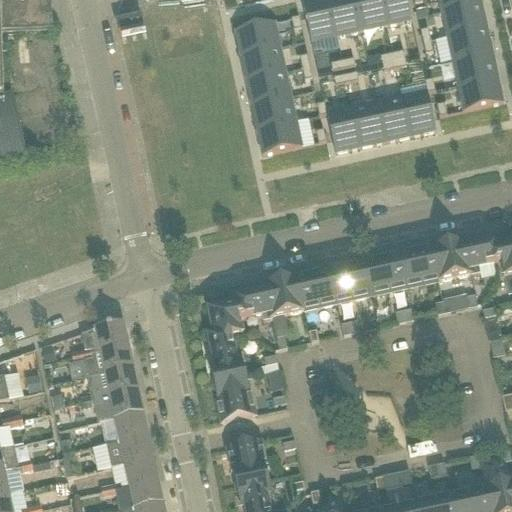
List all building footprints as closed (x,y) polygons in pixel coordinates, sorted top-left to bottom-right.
[(0,0),(0,169),(26,164),(25,161),(12,97),(4,100),(2,35),(53,33),(51,0),(0,0)] [(354,0),(331,0),(328,1),(337,41),(362,36),(354,0)] [(380,0),(354,0),(362,36),(387,30),(380,0)] [(406,0),(380,0),(387,30),(412,25),(406,0)] [(480,0),(438,0),(442,16),(482,7),(480,0)] [(328,1),(303,6),(312,46),(337,41),(328,1)] [(482,7),(442,16),(447,41),(488,32),(482,7)] [(144,29),(141,19),(118,24),(118,23),(116,24),(117,25),(119,34),(144,29)] [(294,34),(302,32),(300,20),(292,22),(294,34)] [(275,26),(235,35),(241,60),(281,51),(275,26)] [(488,32),(447,41),(453,66),(493,57),(488,32)] [(429,33),(421,35),(423,47),(431,45),(429,33)] [(431,45),(423,47),(426,58),(434,56),(431,45)] [(281,51),(241,60),(246,85),(286,76),(281,51)] [(404,55),(392,58),(394,66),(406,63),(404,55)] [(493,57),(453,66),(458,91),(499,82),(493,57)] [(392,58),(381,61),(383,68),(394,66),(392,58)] [(308,59),(300,61),(303,73),(311,72),(308,59)] [(354,63),(343,66),(344,73),(356,71),(354,63)] [(406,63),(394,66),(396,73),(407,71),(406,63)] [(343,66),(331,68),(333,76),(344,73),(343,66)] [(394,66),(383,68),(384,76),(396,73),(394,66)] [(311,72),(303,73),(305,84),(313,83),(311,72)] [(286,76),(246,85),(252,110),(292,101),(286,76)] [(357,77),(346,80),(348,87),(359,85),(357,77)] [(346,80),(334,82),(336,90),(348,87),(346,80)] [(499,82),(458,91),(464,116),(504,107),(499,82)] [(427,94),(428,97),(436,95),(433,83),(425,85),(425,86),(427,94)] [(427,94),(402,100),(411,141),(436,136),(434,123),(428,97),(427,94)] [(402,100),(377,105),(386,147),(411,141),(402,100)] [(292,101),(252,110),(257,135),(297,126),(292,101)] [(377,105),(352,111),(361,152),(386,147),(377,105)] [(327,116),(325,108),(317,109),(320,121),(327,119),(327,116)] [(445,108),(437,110),(440,121),(447,120),(445,108)] [(352,111),(327,116),(328,119),(333,145),(336,158),(361,152),(352,111)] [(297,126),(257,135),(262,160),(303,151),(297,126)] [(319,147),(327,146),(325,134),(317,135),(319,147)] [(481,277),(479,271),(502,266),(507,265),(506,260),(511,258),(511,247),(499,250),(498,244),(467,251),(466,251),(472,279),(481,277)] [(467,251),(466,246),(432,253),(439,286),(472,279),(466,251),(467,251)] [(439,286),(432,253),(400,260),(407,293),(439,286)] [(507,265),(502,266),(505,281),(511,279),(511,258),(506,260),(507,265)] [(372,301),(407,293),(400,260),(365,268),(372,301)] [(372,301),(365,268),(330,275),(337,309),(372,301)] [(297,283),(305,316),(337,309),(330,275),(297,283)] [(297,283),(264,290),(265,295),(266,295),(272,323),(305,316),(297,283)] [(266,295),(265,295),(234,302),(235,308),(209,313),(215,339),(231,336),(232,339),(243,337),(241,324),(262,320),(263,325),(272,323),(266,295)] [(470,313),(478,311),(476,299),(468,301),(470,313)] [(444,306),(436,308),(438,320),(451,317),(449,305),(444,306)] [(485,322),(497,320),(495,312),(483,315),(485,322)] [(404,315),(406,327),(414,325),(411,313),(404,315)] [(398,329),(406,327),(404,315),(396,317),(398,329)] [(357,325),(349,327),(352,339),(360,337),(357,325)] [(95,333),(95,334),(82,338),(86,354),(82,355),(84,366),(85,366),(93,364),(92,358),(130,350),(125,327),(95,333)] [(352,339),(349,327),(341,329),(344,340),(352,339)] [(312,347),(320,346),(317,333),(309,335),(312,347)] [(215,339),(209,340),(216,371),(211,373),(214,389),(247,382),(242,358),(236,359),(232,339),(231,336),(215,339)] [(288,353),(285,341),(277,343),(280,355),(288,353)] [(502,344),(501,344),(490,346),(492,354),(504,352),(502,344)] [(88,382),(95,381),(135,373),(130,350),(92,358),(93,364),(85,366),(88,382)] [(42,353),(45,367),(55,365),(52,351),(42,353)] [(506,360),(504,352),(492,354),(494,362),(506,360)] [(74,368),(84,366),(82,355),(72,357),(74,368)] [(278,368),(276,360),(264,362),(266,370),(278,368)] [(95,381),(88,382),(92,400),(91,400),(93,411),(95,411),(103,409),(101,403),(140,395),(135,373),(95,381)] [(39,379),(27,381),(30,399),(43,396),(39,379)] [(0,407),(10,406),(5,381),(0,382),(0,407)] [(214,389),(223,428),(255,421),(247,382),(214,389)] [(114,424),(144,418),(140,395),(101,403),(103,409),(95,411),(98,427),(103,426),(103,427),(114,424)] [(504,408),(511,406),(511,398),(502,401),(504,408)] [(63,399),(52,401),(54,413),(66,411),(63,399)] [(93,411),(91,400),(82,402),(84,413),(93,411)] [(287,408),(285,400),(273,403),(275,411),(287,408)] [(58,436),(75,432),(70,411),(53,414),(58,436)] [(114,424),(120,447),(149,441),(144,418),(114,424)] [(22,420),(12,422),(14,432),(25,430),(23,424),(22,420)] [(12,422),(2,424),(3,429),(5,435),(10,433),(14,432),(12,422)] [(0,429),(0,452),(1,453),(14,450),(10,433),(5,435),(3,429),(0,429)] [(120,447),(107,449),(112,471),(112,472),(124,469),(154,463),(149,441),(120,447)] [(62,446),(65,458),(73,457),(71,444),(62,446)] [(295,445),(283,448),(285,456),(297,453),(295,445)] [(261,446),(228,453),(237,492),(269,485),(261,446)] [(501,455),(503,467),(511,465),(509,454),(501,455)] [(469,462),(472,474),(480,472),(477,460),(469,462)] [(124,469),(129,491),(131,491),(131,492),(159,486),(154,463),(124,469)] [(75,464),(65,466),(66,474),(68,480),(68,481),(78,479),(75,464)] [(32,466),(22,468),(24,478),(34,476),(32,466)] [(447,479),(445,467),(437,469),(440,481),(447,479)] [(22,468),(13,469),(15,479),(24,478),(22,468)] [(429,471),(431,483),(440,481),(437,469),(429,471)] [(0,476),(0,499),(11,498),(6,475),(0,476)] [(375,483),(378,494),(386,493),(383,481),(375,483)] [(246,511),(269,511),(275,510),(269,485),(237,492),(241,509),(246,508),(246,511)] [(303,485),(292,488),(293,496),(305,493),(303,485)] [(511,511),(511,485),(484,492),(488,511),(511,511)] [(159,486),(131,492),(131,491),(129,491),(132,511),(145,511),(164,508),(159,486)] [(421,504),(417,487),(413,487),(416,505),(421,504)] [(68,488),(57,490),(58,500),(69,499),(68,488)] [(110,491),(112,501),(124,498),(122,492),(121,488),(119,488),(119,489),(110,491)] [(342,490),(345,500),(353,498),(350,488),(342,490)] [(112,501),(110,491),(101,492),(104,502),(112,501)] [(488,511),(484,492),(452,499),(454,511),(488,511)] [(11,498),(0,499),(0,511),(27,511),(24,495),(11,498)] [(319,495),(311,497),(313,508),(321,507),(319,495)] [(454,511),(452,499),(417,506),(418,511),(454,511)]
